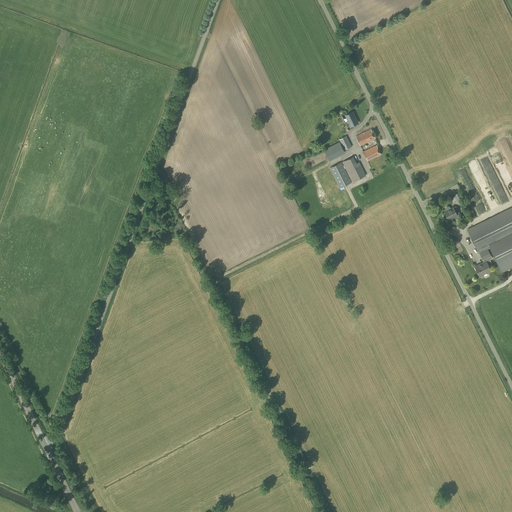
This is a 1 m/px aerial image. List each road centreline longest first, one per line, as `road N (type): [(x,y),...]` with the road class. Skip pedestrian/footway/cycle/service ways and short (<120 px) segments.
road 1 (unclassified): [(44,444),(60,430),(219,0)]
road 2 (unclassified): [(511,387),(321,0)]
